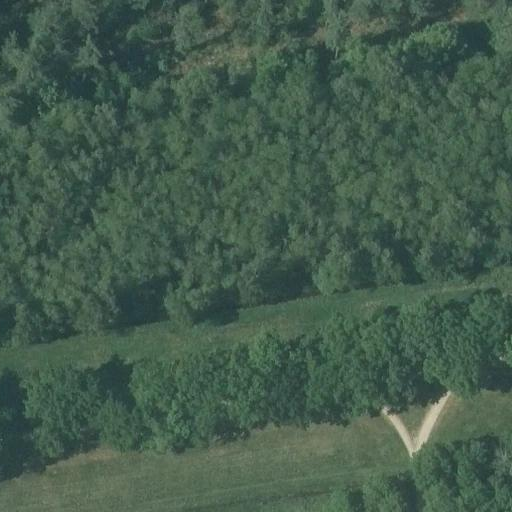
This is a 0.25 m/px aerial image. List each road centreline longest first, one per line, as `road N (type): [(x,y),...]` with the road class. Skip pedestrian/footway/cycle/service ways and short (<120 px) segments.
road 1 (track): [(511,362),(0,447)]
road 2 (unknown): [(0,161),(511,81)]
